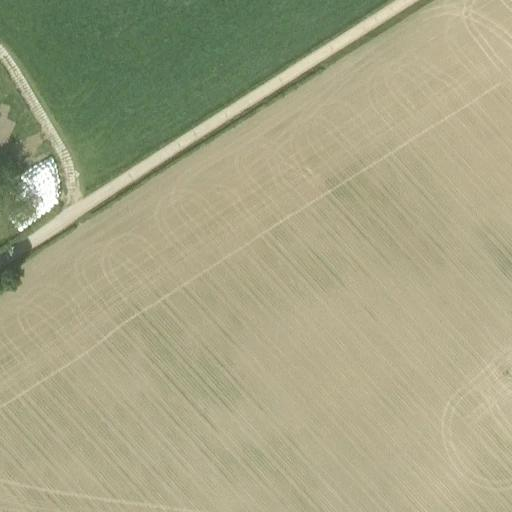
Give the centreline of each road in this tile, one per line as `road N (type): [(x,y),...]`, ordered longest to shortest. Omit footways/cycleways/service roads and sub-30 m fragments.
road 1 (track): [(407,0),(0,260)]
road 2 (track): [(74,211),(64,157),(0,51)]
